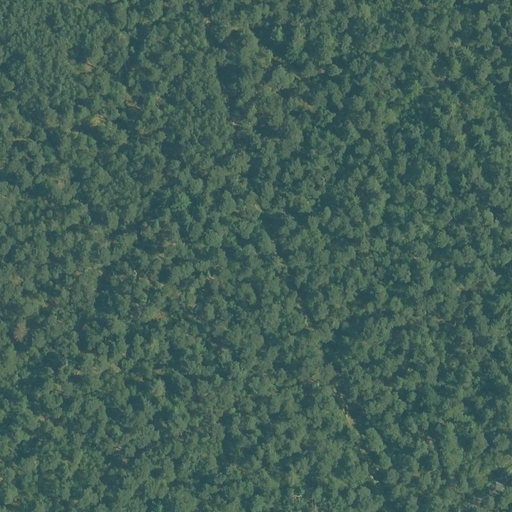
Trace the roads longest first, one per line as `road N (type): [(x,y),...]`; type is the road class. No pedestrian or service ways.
road 1 (track): [(391,511),(242,179),(199,0)]
road 2 (track): [(341,0),(308,20),(209,39)]
